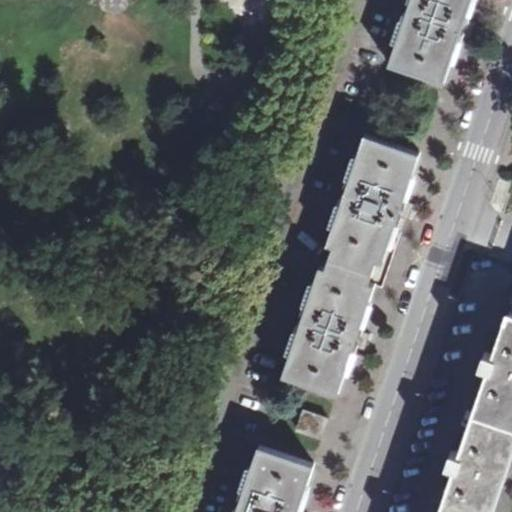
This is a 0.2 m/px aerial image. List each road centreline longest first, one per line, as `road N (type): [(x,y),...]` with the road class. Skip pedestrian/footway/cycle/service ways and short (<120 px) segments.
road 1 (residential): [(353,0),(188,511)]
road 2 (residential): [(511,47),(354,511)]
